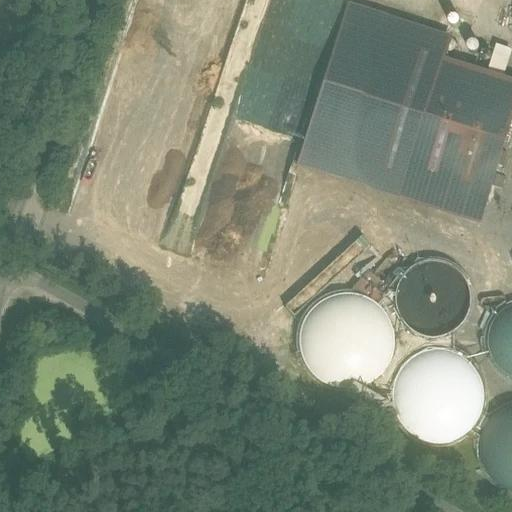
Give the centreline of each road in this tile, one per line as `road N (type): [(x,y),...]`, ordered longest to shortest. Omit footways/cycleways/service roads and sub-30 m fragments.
road 1 (unclassified): [(7,263),(440,511)]
road 2 (unclassified): [(7,263),(94,0)]
